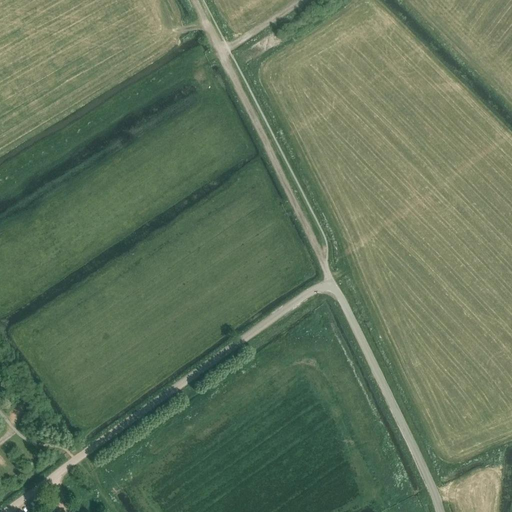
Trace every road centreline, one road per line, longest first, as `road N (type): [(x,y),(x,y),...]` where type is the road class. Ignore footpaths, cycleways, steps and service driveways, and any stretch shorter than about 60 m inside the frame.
road 1 (unclassified): [(439,511),(329,285),(306,293),(5,511)]
road 2 (track): [(329,285),(193,0)]
